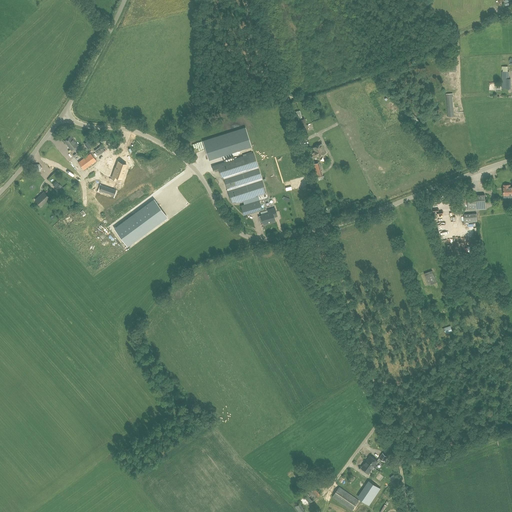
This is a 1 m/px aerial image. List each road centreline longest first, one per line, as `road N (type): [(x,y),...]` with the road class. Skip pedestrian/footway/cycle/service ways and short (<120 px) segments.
road 1 (unclassified): [(325,228),(251,238),(228,224),(176,153),(136,132),(62,114)]
road 2 (track): [(511,12),(358,79),(288,98)]
road 3 (unclassified): [(325,228),(511,159)]
road 4 (track): [(385,415),(325,228)]
road 5 (track): [(288,98),(325,228)]
road 6 (unclassified): [(62,114),(123,0)]
